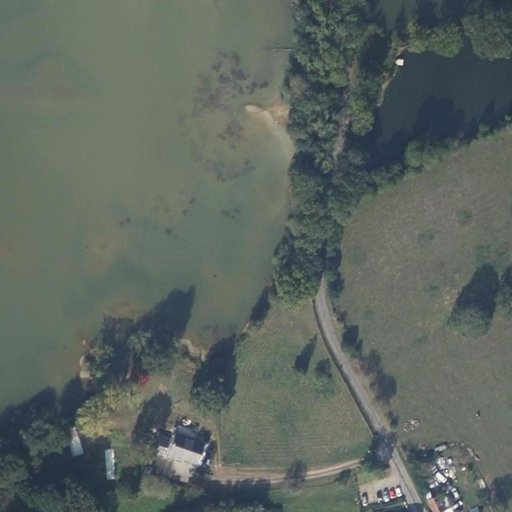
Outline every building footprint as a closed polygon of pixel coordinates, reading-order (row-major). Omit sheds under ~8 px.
[(195,431),(180,425),(178,431),(204,440),(205,436),(195,432),(195,431)] [(66,431),(74,457),(83,454),(75,428),(66,431)] [(155,448),(198,463),(206,441),(204,440),(178,431),(175,429),(172,437),(160,433),(155,448)] [(114,449),(105,449),(105,479),(114,479),(114,449)] [(426,502),(430,511),(442,511),(443,511),(436,497),(426,502)]
